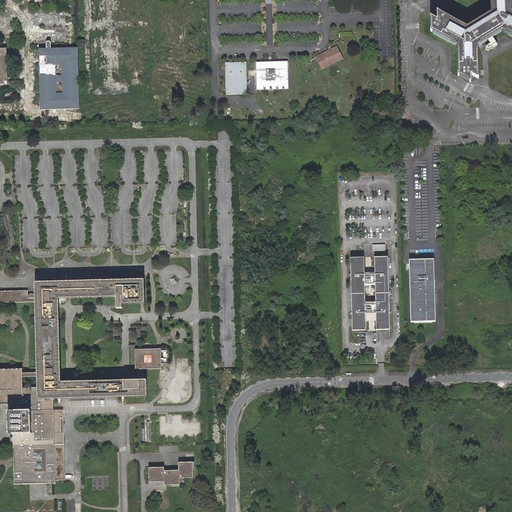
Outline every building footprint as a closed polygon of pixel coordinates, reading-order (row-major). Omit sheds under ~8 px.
[(511,0),(490,0),(491,13),(485,17),(472,24),(466,28),(437,12),(437,19),(438,19),(437,20),(430,17),(431,31),(457,45),(457,75),(470,82),(470,74),(472,74),(471,75),(478,79),(477,45),(478,45),(481,43),(488,38),(492,36),(501,30),(511,35),(511,0)] [(469,18),(472,24),(485,17),(481,11),(477,5),(466,12),(469,18)] [(337,46),(330,49),(333,49),(336,48),(341,58),(324,67),(321,60),(317,61),(321,70),(343,59),(337,46)] [(77,48),(39,49),(41,110),(79,109),(77,48)] [(333,49),(330,49),(330,53),(329,53),(330,54),(327,55),(326,53),(316,58),(317,61),(321,60),(324,67),(341,58),(336,48),(333,49)] [(330,53),(330,49),(315,57),(316,58),(326,53),(327,55),(330,54),(329,53),(330,53)] [(284,61),(256,62),(256,86),(285,85),(284,61)] [(246,63),(225,63),(226,95),(247,94),(246,63)] [(364,258),(351,258),(353,331),(366,330),(366,315),(376,315),(376,330),(390,330),(388,257),(375,258),(375,273),(364,273),(364,258)] [(434,260),(409,261),(411,323),(436,322),(434,260)] [(144,304),(144,280),(35,283),(35,298),(28,298),(28,291),(0,291),(0,303),(35,302),(37,373),(23,373),(22,369),(0,369),(0,404),(17,404),(17,411),(8,411),(9,435),(13,434),(14,485),(55,484),(55,481),(62,480),(61,410),(53,410),(53,399),(147,397),(146,380),(143,380),(142,369),(161,369),(161,349),(135,350),(135,370),(138,370),(139,381),(61,383),(58,299),(116,297),(116,309),(122,308),(122,304),(144,304)] [(193,470),(192,462),(178,463),(178,471),(164,471),(164,467),(148,468),(149,482),(163,482),(163,485),(166,485),(179,485),(179,478),(194,478),(194,470),(193,470)]
